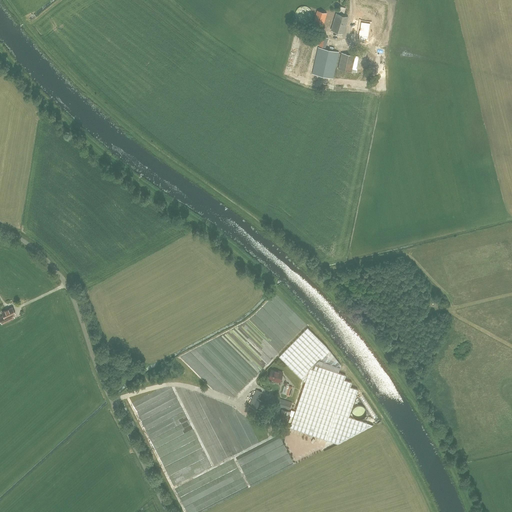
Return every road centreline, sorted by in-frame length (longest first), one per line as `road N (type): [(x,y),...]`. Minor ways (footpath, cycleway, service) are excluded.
road 1 (track): [(8,0),(116,117),(321,278),(403,380),(472,511)]
road 2 (track): [(0,50),(61,119),(287,296),(363,388),(432,511)]
road 3 (unclassified): [(111,401),(62,274),(0,228)]
road 4 (unclassified): [(167,511),(111,401)]
